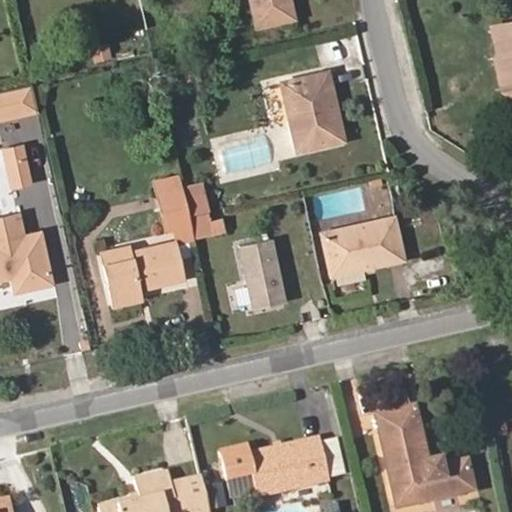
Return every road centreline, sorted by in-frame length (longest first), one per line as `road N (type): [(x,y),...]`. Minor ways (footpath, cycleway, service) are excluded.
road 1 (residential): [(511,304),(0,423)]
road 2 (residential): [(372,0),(405,128),(434,162),(511,212)]
